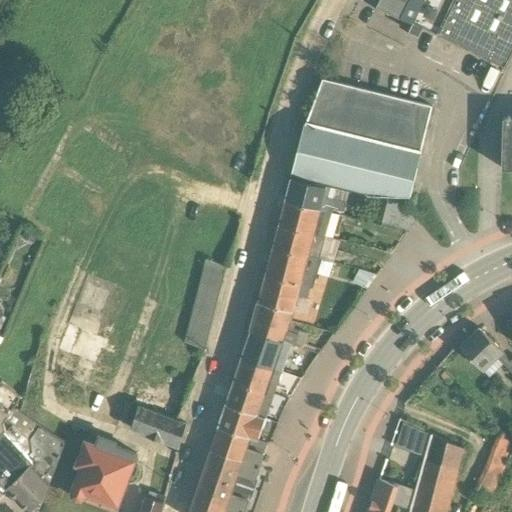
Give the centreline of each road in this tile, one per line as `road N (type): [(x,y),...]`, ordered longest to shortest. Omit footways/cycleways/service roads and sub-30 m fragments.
road 1 (residential): [(174,511),(282,133),(338,0)]
road 2 (tertiary): [(509,259),(433,305),(381,359),(338,433),(314,511)]
